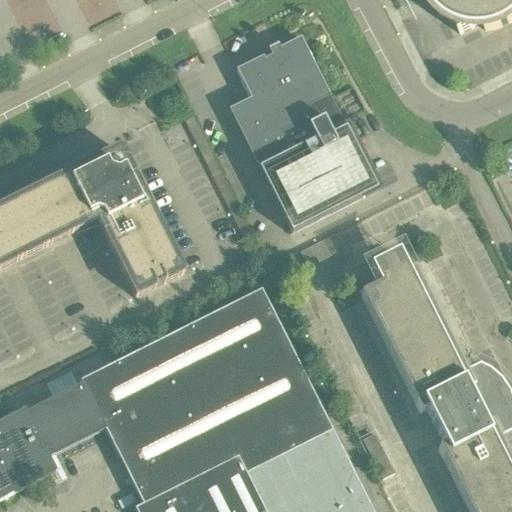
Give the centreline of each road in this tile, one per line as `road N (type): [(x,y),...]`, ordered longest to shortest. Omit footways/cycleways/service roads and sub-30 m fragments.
road 1 (unknown): [(0,184),(110,112),(129,114),(154,142),(200,225),(204,263),(182,292),(90,338)]
road 2 (unclassified): [(0,97),(192,0)]
road 3 (unclassified): [(511,267),(459,155),(460,117)]
road 4 (unclassified): [(372,0),(426,102),(460,117)]
